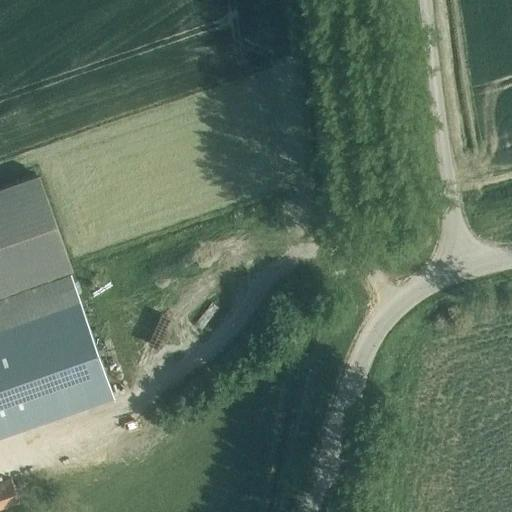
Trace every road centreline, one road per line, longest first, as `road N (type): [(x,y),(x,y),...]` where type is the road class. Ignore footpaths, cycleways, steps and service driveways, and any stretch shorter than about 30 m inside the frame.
road 1 (unclassified): [(467,263),(453,217),(426,0)]
road 2 (tertiary): [(344,436),(349,387),(384,311),(467,263)]
